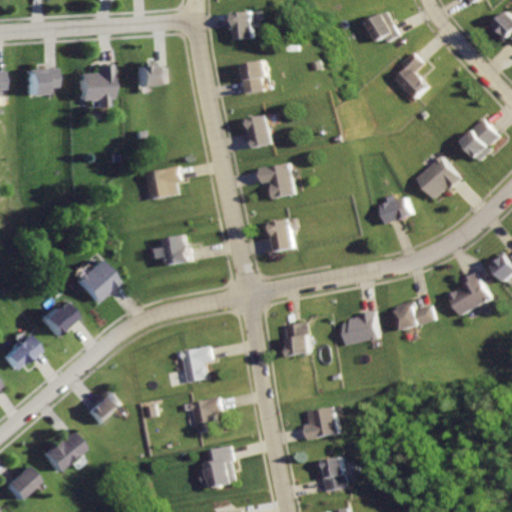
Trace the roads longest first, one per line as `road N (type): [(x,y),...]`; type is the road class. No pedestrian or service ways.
road 1 (residential): [(284,511),(198,0)]
road 2 (residential): [(247,301),(404,275),(460,241),(511,193)]
road 3 (residential): [(247,301),(134,324),(0,436)]
road 4 (residential): [(198,21),(0,33)]
road 5 (residential): [(511,101),(429,0)]
